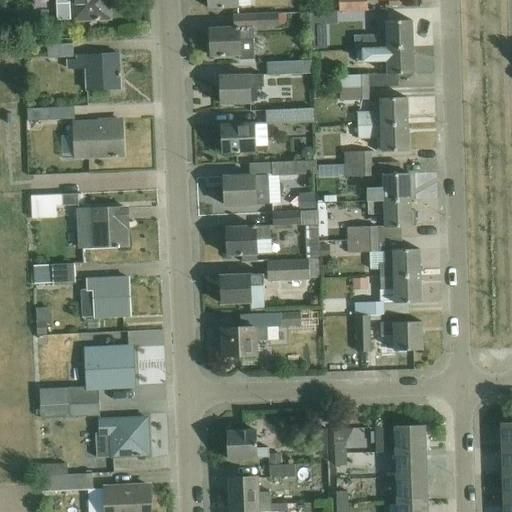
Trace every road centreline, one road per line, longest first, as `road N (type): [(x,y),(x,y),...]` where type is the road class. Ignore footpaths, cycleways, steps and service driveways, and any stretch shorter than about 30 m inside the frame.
road 1 (residential): [(183,396),(166,0)]
road 2 (residential): [(441,0),(455,387)]
road 3 (residential): [(183,396),(455,387)]
road 4 (residential): [(461,511),(455,387)]
